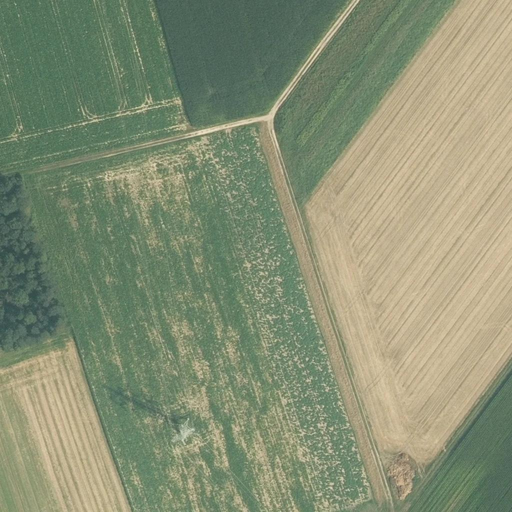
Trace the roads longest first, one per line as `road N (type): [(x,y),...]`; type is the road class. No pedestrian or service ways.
road 1 (track): [(358,0),(268,117),(0,181)]
road 2 (track): [(268,117),(392,511)]
road 3 (track): [(511,376),(401,511)]
